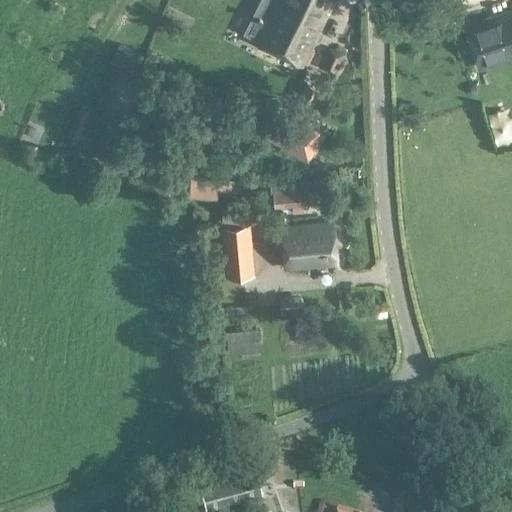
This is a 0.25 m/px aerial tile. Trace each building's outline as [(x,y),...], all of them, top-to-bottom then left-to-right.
[(262,1),(254,16),(265,22),(256,39),(255,41),(270,49),(301,65),(303,62),(307,64),(314,51),(310,49),(334,0),(275,0),(272,7),(262,1)] [(433,17),(438,30),(457,24),(452,11),(433,17)] [(511,11),(497,16),(467,26),(480,68),(483,67),(511,56),(511,11)] [(111,62),(131,71),(139,53),(119,44),(111,62)] [(332,50),(323,68),(335,73),(343,54),(332,50)] [(319,90),(306,83),(297,100),(311,107),(319,90)] [(281,149),(308,161),(320,135),(286,119),(276,140),(283,144),(281,149)] [(190,188),(189,198),(216,201),(217,191),(218,180),(191,178),(190,188)] [(286,181),(270,183),(271,193),(275,192),(276,207),(292,206),(292,212),(304,211),(303,204),(318,203),(317,188),(288,190),(287,190),(286,181)] [(255,273),(250,222),(220,225),(225,276),(255,273)] [(286,268),(337,264),(333,223),(282,227),(286,268)] [(302,313),(300,295),(280,296),(281,315),(302,313)] [(259,329),(226,332),(228,353),(261,350),(259,329)] [(225,511),(261,502),(255,481),(200,497),(204,511),(225,511)]
